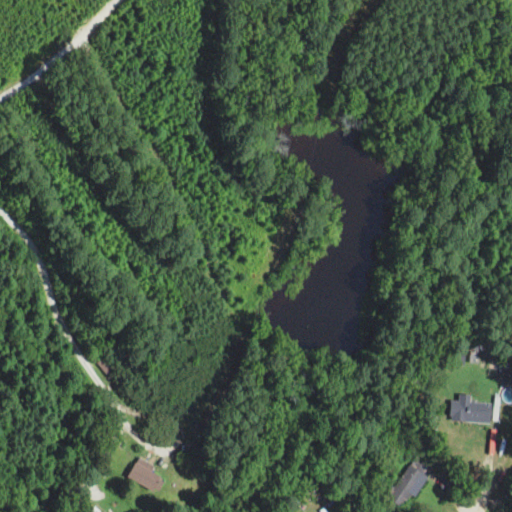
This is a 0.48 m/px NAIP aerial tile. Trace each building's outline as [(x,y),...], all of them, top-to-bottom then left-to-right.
[(111,348),(114,351),(122,342),(119,339),(111,348)] [(117,354),(124,361),(132,353),(125,347),(117,354)] [(453,349),(464,349),(464,365),(453,364),(453,349)] [(97,361),(108,353),(119,368),(109,376),(97,361)] [(449,399),(491,403),(489,418),(477,417),(477,423),(447,420),(449,399)] [(384,494),(403,508),(433,464),(414,451),(384,494)] [(125,478),(138,455),(155,465),(152,471),(162,476),(153,493),(125,478)]
